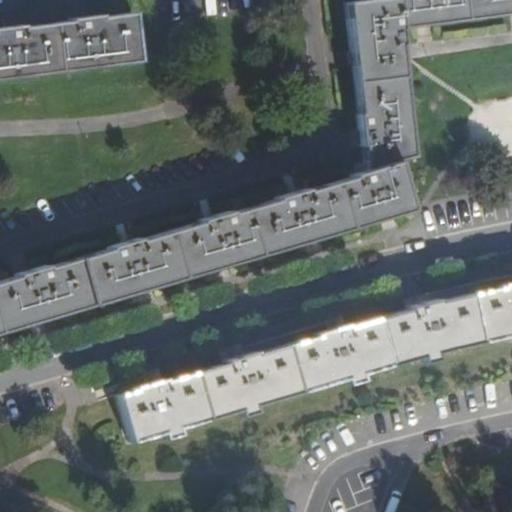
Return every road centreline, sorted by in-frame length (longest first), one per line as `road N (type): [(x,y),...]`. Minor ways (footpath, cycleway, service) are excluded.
road 1 (residential): [(511,235),(336,277),(0,380)]
road 2 (residential): [(316,511),(330,473),(511,419)]
